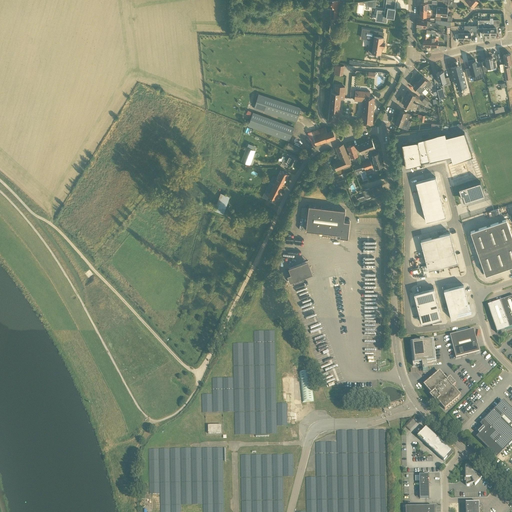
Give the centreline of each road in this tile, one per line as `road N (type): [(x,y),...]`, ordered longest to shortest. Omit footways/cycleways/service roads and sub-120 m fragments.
road 1 (tertiary): [(465,450),(416,403),(397,359),(384,130)]
road 2 (track): [(201,375),(0,181)]
road 3 (unknown): [(351,370),(350,254),(319,249),(311,261),(344,362)]
road 4 (track): [(201,375),(282,206)]
road 5 (unclassified): [(405,174),(441,166),(476,292)]
road 6 (residential): [(366,133),(327,122),(319,106),(323,0)]
